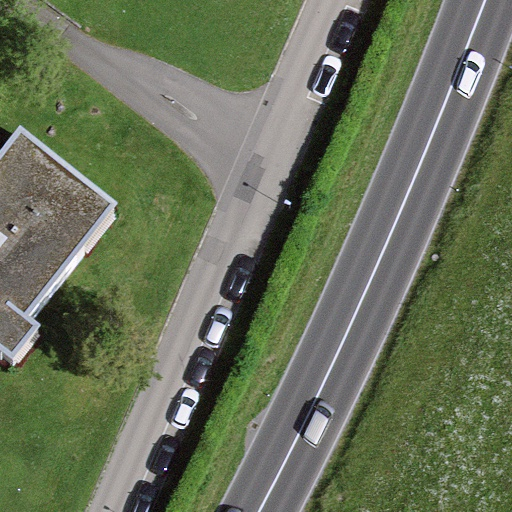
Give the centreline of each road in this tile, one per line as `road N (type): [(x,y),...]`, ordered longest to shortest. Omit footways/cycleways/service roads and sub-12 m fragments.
road 1 (residential): [(333,0),(113,511)]
road 2 (primary): [(490,0),(355,334),(273,511)]
road 3 (unknown): [(278,125),(83,0)]
